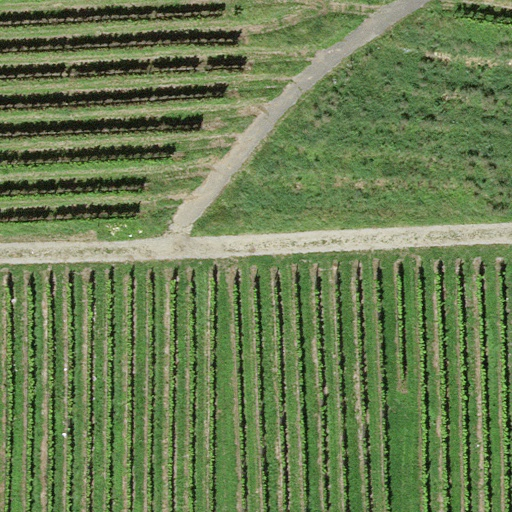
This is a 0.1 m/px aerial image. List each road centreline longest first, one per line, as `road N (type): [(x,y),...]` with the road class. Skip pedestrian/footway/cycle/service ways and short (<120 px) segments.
road 1 (track): [(511,238),(0,257)]
road 2 (track): [(173,253),(191,204),(294,84),(416,0)]
